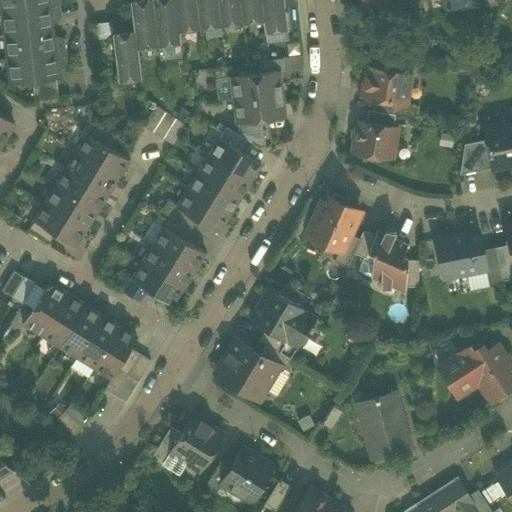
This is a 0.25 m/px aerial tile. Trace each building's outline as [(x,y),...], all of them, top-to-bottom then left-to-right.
[(1,0),(3,10),(59,3),(58,0),(1,0)] [(130,0),(133,18),(135,30),(137,46),(158,43),(152,0),(130,0)] [(152,0),(158,43),(180,41),(179,29),(178,29),(174,0),(152,0)] [(174,0),(178,29),(179,29),(199,26),(196,0),(174,0)] [(217,0),(196,0),(199,26),(221,24),(217,0)] [(239,0),(217,0),(221,24),(242,21),(239,0)] [(239,0),(242,21),(264,18),(261,0),(239,0)] [(261,0),(264,18),(265,30),(287,27),(285,7),(283,0),(261,0)] [(422,0),(410,0),(412,13),(424,12),(422,0)] [(60,15),(59,3),(3,10),(6,34),(50,28),(49,20),(52,16),(60,15)] [(102,48),(114,46),(112,32),(111,23),(99,24),(102,48)] [(51,37),(50,28),(6,34),(9,57),(64,51),(63,39),(55,40),(51,37)] [(140,76),(137,46),(135,30),(112,32),(114,46),(118,79),(140,76)] [(371,53),(397,55),(398,42),(372,39),(371,53)] [(66,63),(64,51),(9,57),(12,82),(32,79),(55,77),(56,76),(55,67),(58,64),(66,63)] [(260,60),(261,72),(279,70),(285,69),(283,58),(269,59),(260,60)] [(382,99),(406,103),(406,102),(411,71),(366,64),(361,96),(382,99)] [(231,76),(234,99),(282,93),(279,70),(261,72),(231,76)] [(32,79),(35,99),(58,97),(55,77),(32,79)] [(285,115),(282,93),(234,99),(237,121),(264,118),(285,115)] [(382,99),(381,111),(395,113),(415,116),(417,104),(406,102),(406,103),(382,99)] [(143,125),(173,144),(186,124),(167,112),(155,105),(143,125)] [(393,125),(395,113),(381,111),(367,109),(365,121),(393,125)] [(0,141),(2,142),(14,123),(0,114),(0,141)] [(237,121),(238,133),(266,130),(264,118),(237,121)] [(353,151),(391,157),(392,155),(386,154),(387,145),(393,146),(397,126),(393,125),(365,121),(358,119),(353,151)] [(485,139),(491,167),(511,162),(511,121),(483,127),(485,139)] [(88,133),(110,147),(116,137),(98,125),(94,123),(88,133)] [(220,137),(240,149),(246,139),(238,134),(226,126),(223,132),(220,137)] [(246,139),(259,147),(268,146),(266,130),(238,133),(238,134),(246,139)] [(88,133),(77,151),(118,176),(128,159),(110,147),(88,133)] [(220,137),(209,154),(250,180),(260,162),(240,149),(220,137)] [(464,144),(459,174),(491,167),(485,139),(464,144)] [(77,151),(66,168),(107,193),(118,176),(77,151)] [(239,197),(250,180),(209,154),(198,171),(239,197)] [(66,168),(56,185),(97,210),(107,193),(66,168)] [(229,214),(239,197),(198,171),(188,188),(229,214)] [(56,185),(45,202),(86,227),(97,210),(56,185)] [(218,231),(229,214),(188,188),(177,206),(197,218),(218,231)] [(339,248),(341,249),(349,232),(359,209),(331,196),(328,201),(323,199),(307,233),(327,242),(329,237),(341,243),(339,248)] [(75,245),(86,227),(45,202),(34,219),(54,232),(75,245)] [(177,206),(170,216),(191,229),(197,218),(177,206)] [(184,239),(191,229),(170,216),(164,226),(184,239)] [(28,229),(48,242),(54,232),(34,219),(28,229)] [(164,226),(153,244),(194,269),(205,251),(184,239),(164,226)] [(371,276),(381,280),(390,285),(405,291),(405,285),(406,258),(407,254),(402,253),(407,242),(393,235),(384,231),(377,228),(374,234),(367,249),(368,250),(372,252),(371,276)] [(434,237),(442,274),(470,269),(470,271),(485,268),(487,267),(483,248),(478,228),(434,237)] [(363,229),(360,237),(353,251),(365,257),(368,250),(367,249),(374,234),(363,229)] [(347,265),(353,251),(360,237),(349,232),(341,249),(339,248),(334,259),(347,265)] [(327,242),(339,248),(341,243),(329,237),(327,242)] [(511,256),(509,243),(494,246),(501,279),(511,277),(511,256)] [(183,286),(194,269),(153,244),(142,261),(183,286)] [(502,281),(501,279),(494,246),(483,248),(487,267),(485,268),(488,283),(502,281)] [(405,285),(417,286),(419,259),(406,258),(405,285)] [(172,303),(183,286),(142,261),(132,278),(148,288),(172,303)] [(1,290),(11,296),(24,276),(14,270),(1,290)] [(34,282),(24,276),(11,296),(22,302),(34,282)] [(125,289),(141,298),(148,288),(132,278),(125,289)] [(24,322),(43,334),(68,293),(49,281),(24,322)] [(266,328),(284,339),(285,339),(304,307),(269,286),(249,317),(266,328)] [(43,334),(60,345),(85,304),(68,293),(43,334)] [(60,345),(77,355),(102,314),(85,304),(60,345)] [(77,355),(94,366),(119,325),(102,314),(77,355)] [(137,336),(119,325),(94,366),(111,377),(117,367),(131,345),(137,336)] [(259,338),(265,342),(283,352),(289,341),(285,339),(284,339),(266,328),(259,338)] [(216,371),(259,397),(277,366),(279,364),(259,352),(236,338),(216,371)] [(290,357),(283,352),(265,342),(259,352),(279,364),(277,366),(283,369),(290,357)] [(438,365),(451,385),(471,372),(477,382),(489,399),(511,383),(511,366),(511,365),(511,362),(507,355),(505,356),(497,343),(486,350),(481,344),(472,350),(469,345),(438,365)] [(131,345),(117,367),(137,379),(150,357),(131,345)] [(124,400),(137,379),(117,367),(111,377),(104,388),(124,400)] [(457,395),(477,382),(471,372),(451,385),(457,395)] [(355,402),(371,456),(411,445),(395,391),(355,402)] [(56,418),(74,435),(90,418),(87,415),(72,400),(56,418)] [(170,449),(200,469),(222,433),(192,414),(183,428),(170,449)] [(158,442),(170,449),(183,428),(171,421),(158,442)] [(221,482),(251,501),(273,465),(242,446),(231,464),(220,482),(221,482)] [(0,457),(0,478),(14,470),(0,457)] [(204,486),(215,493),(221,482),(220,482),(231,464),(222,457),(204,486)] [(511,464),(495,476),(511,502),(511,464)] [(262,505),(272,511),(289,483),(279,477),(262,505)] [(478,511),(472,502),(471,503),(466,496),(456,480),(417,505),(421,511),(478,511)] [(292,511),(323,511),(331,500),(309,487),(292,511)] [(472,502),(478,511),(492,511),(478,488),(466,496),(471,503),(472,502)] [(349,511),(331,500),(323,511),(349,511)]
